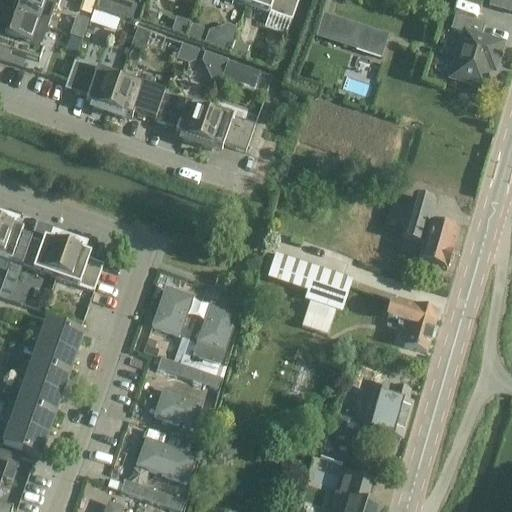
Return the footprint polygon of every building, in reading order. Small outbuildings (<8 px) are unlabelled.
[(15,0),(9,18),(45,31),(52,11),(56,12),(59,0),(15,0)] [(109,0),(99,0),(95,11),(108,16),(113,1),(109,0)] [(220,0),(244,8),(247,0),(220,0)] [(247,0),(244,8),(290,25),(298,0),(247,0)] [(511,0),(491,0),(490,5),(488,9),(511,16),(511,0)] [(144,13),(140,23),(150,28),(155,17),(144,13)] [(321,17),(314,40),(354,53),(361,29),(321,17)] [(487,75),(486,73),(492,74),(500,47),(479,40),(483,26),(454,17),(449,32),(464,36),(451,79),(481,89),(481,86),(484,85),(487,75)] [(38,51),(45,31),(9,18),(2,37),(0,36),(0,51),(37,64),(42,52),(38,51)] [(188,29),(184,40),(195,44),(199,33),(188,29)] [(135,31),(129,49),(143,53),(149,36),(135,32),(135,31)] [(233,45),(229,56),(244,62),(248,51),(233,45)] [(180,48),(175,63),(187,67),(193,64),(197,54),(180,48)] [(222,77),(221,80),(233,84),(239,68),(235,67),(227,64),(222,77)] [(72,65),(63,92),(85,100),(83,105),(92,108),(91,112),(105,117),(118,81),(72,65)] [(118,81),(105,117),(120,122),(121,118),(130,122),(132,117),(153,124),(163,97),(118,81)] [(163,97),(153,124),(175,132),(173,137),(182,140),(180,143),(195,149),(208,112),(163,97)] [(208,112),(195,149),(210,154),(211,150),(220,153),(221,148),(244,156),(253,128),(208,112)] [(433,205),(410,199),(407,211),(390,206),(383,230),(401,234),(399,242),(419,248),(415,264),(445,273),(446,270),(451,268),(453,262),(449,258),(450,254),(449,254),(455,235),(427,227),(433,205)] [(0,222),(0,263),(20,270),(30,243),(19,239),(21,234),(12,231),(13,227),(0,222)] [(30,243),(20,270),(54,282),(66,246),(52,241),(51,244),(42,241),(40,246),(30,243)] [(66,246),(54,282),(92,295),(102,268),(87,263),(89,258),(80,255),(81,251),(66,246)] [(303,304),(308,306),(300,330),(326,339),(334,314),(340,316),(351,283),(273,258),(265,283),(305,296),(303,304)] [(0,291),(0,302),(6,304),(7,305),(11,296),(10,295),(0,291)] [(163,291),(149,330),(150,331),(177,340),(178,340),(191,301),(163,291)] [(425,356),(436,321),(437,317),(389,303),(384,322),(387,323),(385,329),(395,332),(400,330),(402,331),(400,336),(405,338),(402,349),(425,356)] [(236,316),(208,306),(190,359),(218,369),(236,316)] [(44,324),(1,448),(39,461),(82,337),(44,324)] [(159,362),(155,373),(216,394),(219,382),(213,380),(185,371),(173,366),(172,366),(159,362)] [(380,386),(367,433),(400,442),(410,406),(406,404),(409,394),(380,386)] [(191,435),(201,407),(162,393),(152,421),(191,435)] [(351,467),(363,427),(340,420),(326,460),(351,467)] [(195,461),(144,443),(134,471),(185,489),(195,461)] [(8,457),(5,465),(15,469),(18,461),(8,457)] [(333,496),(328,511),(378,511),(379,510),(365,505),(371,484),(354,479),(347,500),(337,497),(333,496)] [(123,484),(119,496),(139,503),(165,511),(180,511),(183,505),(123,484)]
